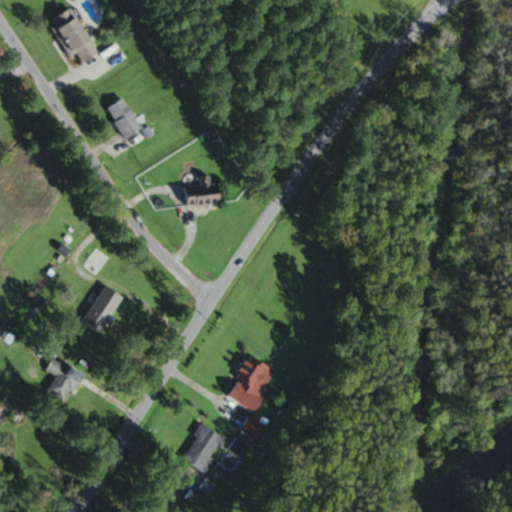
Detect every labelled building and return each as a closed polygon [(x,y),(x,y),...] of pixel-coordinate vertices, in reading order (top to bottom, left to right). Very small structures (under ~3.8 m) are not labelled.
[(99,54),(72,7),(49,20),(70,57),(76,54),(82,64),(99,54)] [(125,140),(142,128),(122,98),(105,110),(125,140)] [(188,208),(221,203),(218,183),(211,184),(210,175),(198,177),(199,185),(184,188),(188,208)] [(110,259),(98,247),(82,263),(94,275),(110,259)] [(113,300),(86,282),(68,308),(95,327),(113,300)] [(56,377),(49,388),(68,400),(84,374),(52,355),(44,369),(56,377)] [(226,396),(254,410),(259,400),(257,399),(273,368),(246,355),(226,396)] [(265,428),(250,415),(241,426),(255,439),(265,428)] [(181,459),(208,475),(217,460),(213,458),(225,437),(202,423),(181,459)] [(246,445),(234,439),(229,449),(241,455),(246,445)]
